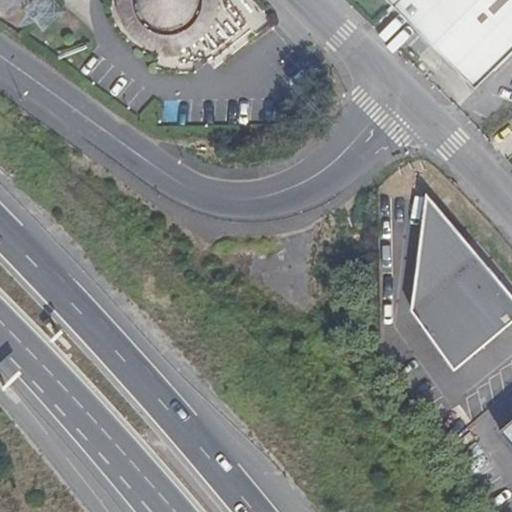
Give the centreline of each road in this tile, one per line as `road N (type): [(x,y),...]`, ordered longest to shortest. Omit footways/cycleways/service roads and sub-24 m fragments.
road 1 (unclassified): [(396,94),(306,180),(277,195),(222,200),(163,172),(0,56)]
road 2 (trunk): [(268,511),(201,428),(0,216)]
road 3 (unknown): [(511,350),(470,384),(432,374),(401,320),(403,206)]
road 4 (trunk): [(0,353),(139,511)]
road 5 (trunk): [(0,364),(111,511)]
road 6 (unclassified): [(396,94),(511,217)]
road 7 (unclassified): [(301,0),(396,94)]
